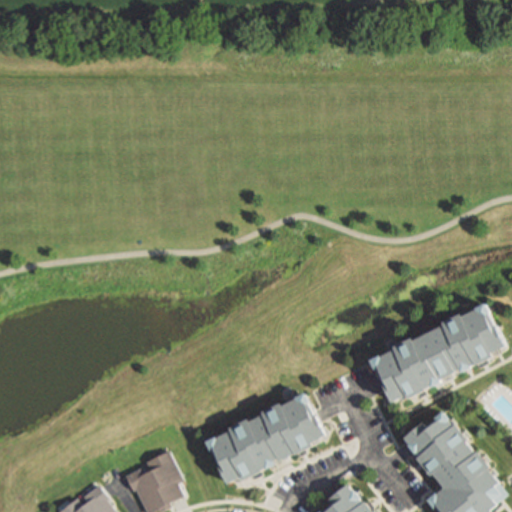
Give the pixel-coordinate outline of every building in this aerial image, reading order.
[(395,400),(380,374),(382,373),(375,361),(382,357),(381,354),(387,351),(389,354),(397,350),(396,348),(401,345),(399,342),(406,339),(408,342),(413,339),(414,341),(422,337),(420,335),(427,332),(428,335),(430,334),(428,331),(435,327),(436,331),(445,326),(444,324),(449,321),(447,318),(454,315),(455,318),(460,315),(462,318),(470,313),(469,311),(475,308),(476,311),(483,307),(491,320),(492,319),(506,344),(499,348),(501,352),(477,365),(475,362),(468,366),(470,368),(464,371),(462,368),(461,369),(460,366),(456,368),(457,371),(452,374),(453,376),(447,380),(445,377),(441,379),(441,380),(442,383),(436,386),(435,384),(427,388),(404,401),(401,396),(395,400)] [(208,443),(215,439),(214,437),(220,434),(222,437),(230,433),(229,430),(234,428),(232,425),(238,421),(240,425),(245,422),(246,425),(251,422),(249,420),(256,416),(257,419),(262,417),(261,415),(265,412),(264,409),(270,406),(272,409),(277,406),(279,409),(286,405),(285,402),(291,398),(293,402),(300,398),(307,410),(309,410),(322,435),(315,439),(317,441),(310,445),(294,454),(292,451),(286,455),(287,457),(282,460),(280,457),(278,459),(276,456),(272,459),(273,460),(259,468),(259,469),(236,482),(234,478),(227,482),(217,463),(218,462),(208,443)] [(411,437),(433,419),(435,421),(446,413),(451,419),(454,417),(475,443),(474,445),(478,451),(481,449),(484,453),(487,451),(492,457),(489,459),(498,469),(496,471),(503,479),(501,480),(509,490),(500,498),(501,499),(489,510),(490,511),(450,511),(437,495),(439,493),(437,490),(442,487),(444,490),(449,486),(449,481),(446,483),(442,477),(444,475),(439,469),(436,471),(425,457),(426,455),(421,449),(419,451),(415,447),(417,445),(411,437)] [(169,449),(183,479),(178,481),(184,494),(170,500),(170,501),(171,504),(158,509),(158,507),(148,511),(137,487),(134,488),(127,473),(147,463),(146,460),(169,449)] [(99,483),(110,497),(109,498),(119,511),(60,511),(59,510),(79,495),(80,497),(99,483)] [(323,511),(333,503),(332,502),(354,483),(361,490),(363,489),(367,493),(365,495),(370,501),(372,499),(382,511),(323,511)]
